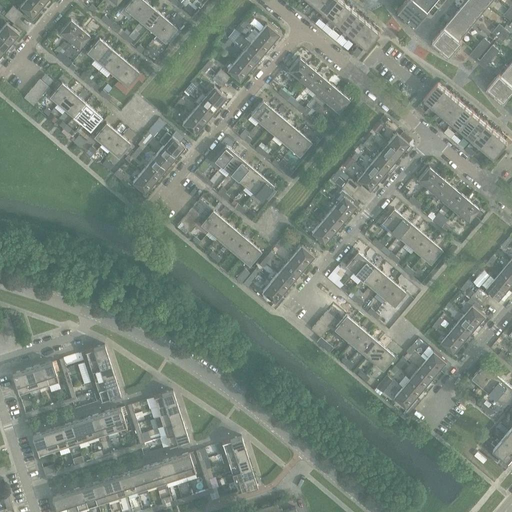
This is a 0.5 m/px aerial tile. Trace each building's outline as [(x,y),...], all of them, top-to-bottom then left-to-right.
[(41,8),(31,0),(24,0),(20,6),(33,17),(41,8)] [(130,0),(125,7),(133,14),(145,0),(144,0),(130,0)] [(153,7),(145,0),(133,14),(141,21),(153,7)] [(333,0),(321,0),(315,8),(322,14),(333,0)] [(344,2),(341,0),(333,0),(322,14),(330,20),(344,2)] [(405,0),(397,11),(398,11),(414,25),(415,24),(426,11),(413,0),(405,0)] [(430,0),(413,0),(426,11),(433,3),(430,0)] [(480,0),(466,0),(466,2),(481,14),(488,6),(480,0)] [(351,8),(345,3),(344,2),(330,20),(336,25),(351,8)] [(466,2),(463,5),(459,10),(474,23),(481,14),(466,2)] [(22,14),(13,5),(8,10),(18,18),(22,14)] [(161,13),(153,7),(141,21),(149,28),(161,13)] [(358,13),(351,8),(336,25),(343,31),(358,13)] [(18,18),(8,10),(4,15),(14,23),(18,18)] [(459,10),(455,15),(452,18),(467,31),(474,23),(459,10)] [(169,20),(161,13),(149,28),(157,34),(169,20)] [(365,19),(359,14),(358,13),(343,31),(350,37),(365,19)] [(60,32),(69,40),(80,27),(71,18),(60,32)] [(452,18),(449,21),(445,26),(460,39),(467,31),(452,18)] [(372,25),(365,19),(350,37),(357,43),(372,25)] [(177,27),(169,20),(157,34),(165,41),(177,27)] [(6,22),(0,29),(0,33),(11,43),(19,33),(6,22)] [(280,34),(267,23),(259,32),(272,43),(280,34)] [(377,29),(372,25),(357,43),(363,48),(364,49),(365,47),(378,32),(381,34),(383,31),(378,27),(377,29)] [(445,26),(442,29),(433,41),(450,55),(449,55),(450,56),(462,40),(460,39),(445,26)] [(90,35),(80,27),(69,40),(79,48),(90,35)] [(177,27),(165,41),(169,45),(181,30),(177,27)] [(131,33),(129,36),(133,39),(133,40),(139,33),(134,29),(131,33)] [(236,29),(228,38),(233,42),(241,33),(236,29)] [(272,43),(259,32),(251,41),(264,52),(272,43)] [(11,43),(0,33),(0,48),(3,52),(11,43)] [(98,38),(96,36),(95,36),(90,41),(91,42),(87,46),(90,48),(87,51),(96,59),(107,44),(99,37),(98,38)] [(264,52),(251,41),(243,50),(256,62),(264,52)] [(115,51),(107,44),(96,59),(103,65),(115,51)] [(480,45),(474,51),(471,54),(477,59),(485,49),(480,45)] [(256,62),(243,50),(235,60),(248,71),(256,62)] [(123,58),(115,51),(103,65),(111,72),(123,58)] [(487,51),(480,60),(479,61),(484,65),(493,56),(487,51)] [(299,57),(288,70),(298,78),(309,65),(299,57)] [(131,64),(123,58),(111,72),(119,79),(131,64)] [(248,71),(235,60),(227,69),(240,80),(248,71)] [(140,72),(131,64),(119,79),(128,86),(140,72)] [(318,72),(309,65),(298,78),(307,86),(318,72)] [(511,68),(508,66),(502,73),(501,74),(511,83),(511,68)] [(220,69),(216,74),(226,82),(230,77),(220,69)] [(327,80),(318,72),(307,86),(316,93),(327,80)] [(500,72),(497,75),(487,87),(488,87),(504,101),(505,100),(511,92),(511,83),(501,74),(502,73),(500,72)] [(226,82),(216,74),(212,78),(222,86),(226,82)] [(40,79),(36,83),(45,91),(49,86),(40,79)] [(337,88),(327,80),(316,93),(326,101),(337,88)] [(62,82),(50,96),(58,103),(70,89),(62,82)] [(446,88),(439,82),(438,82),(424,100),(431,105),(446,88)] [(36,83),(32,88),(41,96),(45,91),(36,83)] [(214,85),(206,95),(219,106),(227,96),(214,85)] [(32,88),(28,92),(38,100),(41,96),(32,88)] [(350,99),(337,88),(326,101),(339,112),(350,99)] [(453,94),(447,89),(446,88),(431,105),(438,111),(453,94)] [(78,95),(70,89),(58,103),(66,110),(78,95)] [(28,92),(24,97),(34,105),(38,100),(28,92)] [(459,99),(453,94),(438,111),(445,117),(459,99)] [(86,102),(78,95),(66,110),(74,116),(86,102)] [(219,106),(206,95),(198,104),(211,115),(219,106)] [(467,105),(461,100),(459,99),(445,117),(452,123),(467,105)] [(271,107),(263,100),(251,114),(259,121),(271,107)] [(94,109),(86,102),(74,116),(82,123),(94,109)] [(211,115),(198,104),(190,113),(203,124),(211,115)] [(474,111),(467,105),(452,123),(459,129),(474,111)] [(43,111),(48,115),(52,110),(47,106),(43,111)] [(279,114),(271,107),(259,121),(267,128),(279,114)] [(102,116),(94,109),(82,123),(90,130),(102,116)] [(480,117),(474,112),(474,111),(459,129),(466,134),(480,117)] [(203,124),(190,113),(182,123),(195,134),(203,124)] [(287,120),(279,114),(267,128),(275,135),(287,120)] [(487,123),(480,117),(466,134),(472,140),(487,123)] [(59,124),(64,128),(68,124),(63,120),(59,124)] [(295,127),(287,120),(275,135),(283,141),(295,127)] [(94,136),(102,143),(103,143),(114,129),(106,122),(94,136)] [(494,128),(488,124),(487,123),(472,140),(479,146),(494,128)] [(72,127),(68,124),(64,128),(68,132),(72,127)] [(303,134),(295,127),(283,141),(291,148),(303,134)] [(501,134),(494,128),(479,146),(486,152),(501,134)] [(122,136),(114,129),(103,143),(110,150),(122,136)] [(175,131),(172,135),(179,141),(183,137),(175,131)] [(409,143),(396,132),(388,142),(401,153),(409,143)] [(312,141),(303,134),(291,148),(300,155),(312,141)] [(506,139),(501,134),(486,152),(493,157),(493,158),(508,141),(511,143),(511,141),(511,139),(508,137),(506,139)] [(172,135),(164,145),(177,156),(185,146),(179,141),(172,135)] [(131,143),(122,136),(110,150),(119,157),(123,152),(131,143)] [(401,153),(388,142),(380,151),(394,162),(401,153)] [(131,143),(123,152),(126,155),(134,146),(131,143)] [(214,158),(222,165),(234,151),(226,144),(214,158)] [(89,149),(93,153),(97,149),(93,145),(89,149)] [(177,156),(164,145),(156,154),(169,165),(177,156)] [(242,158),(234,151),(222,165),(230,172),(242,158)] [(394,162),(380,151),(373,160),(386,171),(394,162)] [(169,165),(156,154),(148,163),(161,174),(169,165)] [(250,165),(242,158),(230,172),(238,179),(250,165)] [(113,166),(106,160),(101,165),(109,171),(113,166)] [(386,171),(373,160),(365,169),(378,180),(386,171)] [(161,174),(148,163),(140,172),(153,183),(161,174)] [(258,171),(250,165),(238,179),(246,185),(258,171)] [(439,174),(429,166),(418,179),(428,187),(439,174)] [(125,176),(121,172),(118,169),(114,174),(121,180),(125,176)] [(197,169),(194,172),(202,179),(205,176),(197,169)] [(378,180),(365,169),(357,179),(370,190),(378,180)] [(266,178),(258,171),(246,185),(254,192),(266,178)] [(153,183),(140,172),(132,182),(145,193),(153,183)] [(343,172),(340,175),(346,180),(348,177),(343,172)] [(448,182),(439,174),(428,187),(437,195),(448,182)] [(274,185),(266,178),(254,192),(262,199),(274,185)] [(350,178),(346,183),(355,191),(359,186),(350,178)] [(457,190),(448,182),(437,195),(446,203),(457,190)] [(355,191),(346,183),(342,188),(351,196),(355,191)] [(466,197),(457,190),(446,203),(455,211),(466,197)] [(343,195),(335,204),(348,215),(357,206),(343,195)] [(479,208),(466,197),(455,211),(468,221),(479,208)] [(348,215),(335,204),(328,213),(341,225),(348,215)] [(192,207),(188,212),(197,220),(202,215),(192,207)] [(382,222),(390,229),(402,215),(394,208),(382,222)] [(201,224),(209,231),(221,216),(213,209),(201,224)] [(188,212),(184,216),(194,224),(197,220),(188,212)] [(341,225),(328,213),(320,223),(333,234),(341,225)] [(410,222),(402,215),(390,229),(398,236),(410,222)] [(184,216),(180,221),(190,229),(194,224),(184,216)] [(229,223),(221,217),(221,216),(209,231),(217,237),(229,223)] [(180,221),(176,225),(176,226),(186,234),(190,229),(180,221)] [(418,228),(410,222),(398,236),(406,242),(418,228)] [(237,230),(229,223),(217,237),(225,244),(237,230)] [(333,234),(320,223),(312,232),(317,237),(325,243),(333,234)] [(426,235),(418,228),(406,242),(414,249),(426,235)] [(245,237),(237,230),(225,244),(233,251),(245,237)] [(434,242),(426,235),(414,249),(422,256),(434,242)] [(253,243),(245,237),(233,251),(241,258),(253,243)] [(442,249),(434,242),(422,256),(430,263),(442,249)] [(261,250),(253,243),(241,258),(249,265),(261,250)] [(301,244),(293,254),(306,265),(314,256),(301,244)] [(346,265),(354,272),(366,258),(358,251),(354,255),(351,253),(347,257),(350,260),(346,265)] [(306,265),(293,254),(285,263),(299,274),(306,265)] [(374,264),(366,258),(354,272),(362,279),(374,264)] [(511,261),(510,260),(502,269),(511,277),(511,261)] [(299,274),(285,263),(278,272),(291,283),(299,274)] [(382,271),(374,264),(362,279),(370,285),(382,271)] [(245,268),(237,278),(242,282),(250,272),(245,268)] [(511,284),(511,277),(502,269),(494,279),(508,290),(511,284)] [(390,278),(382,271),(370,285),(378,292),(390,278)] [(291,283),(278,272),(270,282),(283,293),(291,283)] [(330,274),(327,277),(340,288),(343,285),(330,274)] [(398,285),(390,278),(378,292),(386,299),(398,285)] [(508,290),(494,279),(486,288),(500,299),(508,290)] [(283,293),(270,282),(262,291),(275,302),(283,293)] [(406,292),(398,285),(386,299),(394,306),(406,292)] [(479,288),(475,292),(485,300),(489,296),(479,288)] [(485,300),(475,292),(471,297),(481,305),(485,300)] [(333,303),(327,311),(336,319),(342,311),(345,308),(336,300),(333,303)] [(473,304),(465,314),(478,325),(486,315),(473,304)] [(327,311),(323,315),(332,323),(336,319),(327,311)] [(346,314),(342,311),(336,319),(332,323),(331,325),(334,328),(346,314)] [(334,328),(343,336),(355,322),(346,314),(334,328)] [(478,325),(465,314),(457,323),(470,334),(478,325)] [(323,315),(319,320),(328,328),(331,325),(332,323),(323,315)] [(10,317),(4,319),(8,331),(14,329),(10,317)] [(319,320),(315,325),(325,332),(328,328),(319,320)] [(362,328),(355,322),(343,336),(351,342),(362,328)] [(470,334),(457,323),(449,332),(462,343),(470,334)] [(315,325),(311,329),(320,337),(325,332),(315,325)] [(370,335),(362,328),(351,342),(359,349),(370,335)] [(462,343),(449,332),(441,341),(454,353),(462,343)] [(378,342),(370,335),(359,349),(366,356),(378,342)] [(386,348),(378,342),(366,356),(374,363),(386,348)] [(105,344),(81,351),(85,362),(108,354),(105,344)] [(395,355),(386,348),(374,363),(383,369),(395,355)] [(447,361),(434,350),(426,360),(439,371),(447,361)] [(111,364),(108,354),(85,362),(88,371),(111,364)] [(439,371),(426,360),(418,369),(431,380),(439,371)] [(52,361),(42,364),(48,384),(58,380),(58,381),(59,380),(52,361)] [(472,377),(481,384),(493,370),(484,363),(472,377)] [(42,364),(32,367),(39,387),(48,384),(42,364)] [(111,364),(88,371),(91,381),(114,374),(111,364)] [(32,367),(23,370),(29,390),(30,394),(40,391),(39,387),(32,367)] [(431,380),(418,369),(410,378),(423,389),(431,380)] [(23,370),(12,374),(19,393),(29,390),(23,370)] [(501,377),(493,370),(481,384),(489,391),(501,377)] [(114,374),(91,381),(94,391),(117,383),(114,374)] [(387,374),(382,380),(386,384),(389,384),(393,379),(387,374)] [(509,384),(501,377),(489,391),(497,398),(509,384)] [(423,389),(410,378),(402,387),(415,398),(423,389)] [(117,383),(94,391),(97,401),(121,393),(117,383)] [(511,396),(511,386),(509,384),(497,398),(505,405),(511,396)] [(415,398),(402,387),(394,396),(407,408),(415,398)] [(173,390),(153,396),(154,397),(157,406),(176,400),(173,390)] [(176,400),(157,406),(160,416),(179,410),(176,400)] [(121,407),(110,410),(117,429),(126,426),(127,426),(121,407)] [(511,408),(510,411),(511,410),(511,426),(509,430),(501,423),(502,422),(501,421),(496,427),(497,428),(498,426),(506,434),(495,446),(487,439),(488,438),(487,438),(481,445),(505,466),(506,467),(511,459),(511,408)] [(110,410),(101,413),(107,432),(109,438),(118,435),(117,429),(110,410)] [(160,416),(150,419),(153,429),(157,427),(163,426),(183,419),(179,410),(160,416)] [(101,413),(91,416),(97,436),(107,432),(101,413)] [(91,416),(81,419),(88,439),(97,436),(91,416)] [(81,419),(72,422),(78,442),(79,446),(80,448),(90,445),(88,439),(81,419)] [(183,419),(163,426),(157,427),(161,437),(166,435),(186,429),(183,419)] [(72,422),(62,426),(68,445),(70,449),(79,446),(78,442),(72,422)] [(62,426),(52,429),(58,448),(68,445),(62,426)] [(52,429),(43,432),(49,451),(58,448),(52,429)] [(161,437),(160,437),(163,447),(169,445),(189,439),(186,429),(166,435),(161,437)] [(43,432),(32,435),(39,455),(39,454),(49,451),(43,432)] [(241,435),(214,444),(218,454),(221,453),(225,452),(245,446),(241,435)] [(225,452),(221,453),(224,463),(228,462),(248,455),(245,446),(225,452)] [(189,452),(179,456),(185,475),(195,472),(196,472),(189,452)] [(248,455),(228,462),(232,471),(251,465),(248,455)] [(179,456),(169,459),(176,478),(185,475),(179,456)] [(169,459),(160,462),(168,487),(178,484),(176,478),(169,459)] [(160,462),(150,465),(156,484),(158,490),(168,487),(160,462)] [(150,465),(140,468),(147,488),(156,484),(150,465)] [(251,465),(232,471),(235,481),(254,475),(251,465)] [(140,468),(131,471),(138,495),(148,492),(147,488),(140,468)] [(131,471),(121,474),(127,494),(129,499),(138,495),(131,471)] [(121,474),(111,477),(117,497),(127,494),(121,474)] [(254,475),(235,481),(238,491),(257,485),(254,475)] [(111,477),(101,481),(107,500),(117,497),(111,477)] [(101,481),(92,484),(98,503),(107,500),(101,481)] [(92,484),(82,487),(88,506),(98,503),(92,484)] [(82,487),(72,490),(78,510),(88,506),(82,487)] [(72,490),(62,493),(68,511),(70,511),(78,510),(72,490)] [(68,511),(62,493),(52,497),(57,511),(68,511)] [(176,499),(172,501),(173,505),(183,502),(182,497),(180,494),(175,495),(176,499)] [(4,499),(7,510),(13,509),(9,497),(4,499)] [(166,499),(161,500),(162,504),(164,508),(173,505),(172,501),(167,502),(166,499)] [(279,511),(277,503),(250,511),(296,511),(295,507),(280,511),(279,511)]
